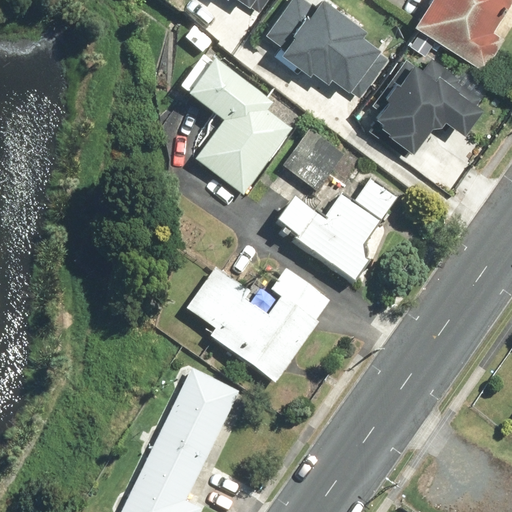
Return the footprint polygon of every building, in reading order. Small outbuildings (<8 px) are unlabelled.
[(237,0),(260,15),(269,0),(237,0)] [(362,98),(392,58),(384,53),(388,47),(369,33),(374,27),(338,0),(293,0),(267,35),(333,85),(337,79),(362,98)] [(511,0),(434,0),(419,23),(489,70),(511,35),(511,0)] [(393,101),(380,116),(420,151),(430,140),(447,156),(490,106),(433,55),(425,64),(414,54),(397,73),(402,77),(387,95),(393,101)] [(277,105),(220,63),(218,65),(209,59),(187,89),(196,95),(193,99),(228,125),(200,162),(247,197),(295,132),(271,113),(277,105)] [(348,157),(317,131),(286,167),(317,194),(348,157)] [(360,253),(398,200),(373,182),(355,206),(342,197),(326,219),(297,199),(279,224),(302,240),(299,244),(359,287),(375,264),(360,253)] [(215,339),(277,384),(320,326),(317,323),(332,303),(290,271),(274,293),(286,301),(272,319),(247,301),(252,294),(218,269),(189,310),(219,332),(215,339)] [(193,368),(123,511),(205,511),(207,508),(193,501),(245,393),(193,368)]
